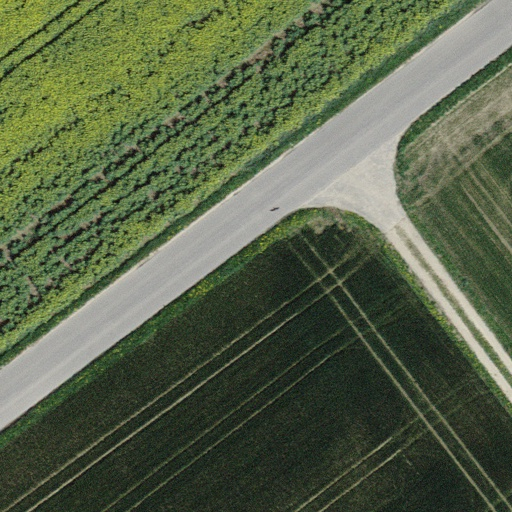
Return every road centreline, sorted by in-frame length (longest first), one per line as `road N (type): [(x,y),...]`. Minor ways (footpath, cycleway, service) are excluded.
road 1 (tertiary): [(511,33),(0,415)]
road 2 (track): [(511,394),(339,166)]
